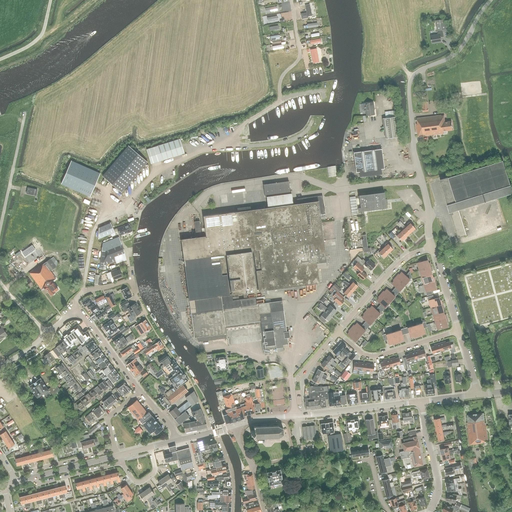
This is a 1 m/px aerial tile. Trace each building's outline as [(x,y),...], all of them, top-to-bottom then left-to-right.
[(302,19),(308,18),(308,17),(312,16),(310,4),(305,5),(306,13),(301,14),(302,19)] [(435,21),(437,31),(442,30),(446,29),(444,19),(435,21)] [(431,36),(432,44),(441,42),(441,37),(443,37),(442,30),(437,31),(438,34),(431,36)] [(316,48),(310,49),(313,63),(319,61),(316,48)] [(365,103),(365,104),(362,104),(363,111),(366,111),(366,116),(375,115),(374,110),(373,102),(365,103)] [(441,116),(441,115),(417,118),(417,124),(416,124),(418,137),(443,134),(443,131),(452,130),(451,121),(445,122),(444,116),(441,116)] [(397,117),(382,119),(385,139),(399,137),(397,117)] [(151,164),(184,153),(180,139),(146,149),(151,164)] [(121,192),(147,162),(128,146),(102,176),(121,192)] [(382,174),(381,169),(384,169),(381,149),(353,153),(356,172),(359,172),(360,177),(368,176),(369,179),(373,178),(373,175),(382,174)] [(511,185),(503,160),(449,178),(448,177),(440,180),(448,205),(447,205),(449,213),(450,213),(458,238),(467,235),(459,210),(511,193),(511,186),(511,185)] [(90,196),(100,174),(71,161),(61,184),(90,196)] [(335,167),(327,168),(327,169),(329,177),(337,176),(335,167)] [(263,185),(265,197),(266,197),(268,208),(203,216),(206,236),(181,239),(184,260),(189,300),(194,337),(197,337),(198,342),(210,340),(212,340),(226,338),(225,328),(226,327),(243,325),(260,323),(262,331),(264,349),(264,352),(265,353),(270,353),(270,350),(270,349),(276,348),(277,352),(277,351),(283,349),(283,347),(283,345),(288,344),(287,338),(289,337),(289,331),(286,332),(286,328),(282,301),(279,301),(258,304),(256,304),(255,297),(248,298),(247,298),(246,292),(256,291),(255,285),(256,285),(251,251),(253,251),(258,291),(277,288),(277,291),(281,291),(281,290),(304,287),(303,284),(319,283),(316,263),(326,262),(323,241),(321,221),(320,214),(325,213),(324,211),(325,211),(324,205),(322,195),(302,198),(297,199),(298,204),(293,204),(291,194),(290,194),(289,181),(263,185)] [(244,185),(230,188),(232,195),(245,193),(244,185)] [(36,196),(37,190),(28,187),(26,194),(36,196)] [(361,207),(358,208),(358,211),(361,211),(386,208),(384,192),(359,196),(361,207)] [(406,227),(411,232),(415,229),(409,222),(407,224),(408,225),(406,227)] [(98,239),(114,232),(111,223),(99,227),(98,239)] [(132,231),(129,223),(116,229),(116,230),(117,230),(120,235),(127,232),(127,233),(132,231)] [(411,232),(406,227),(405,226),(402,228),(403,229),(401,231),(406,237),(411,232)] [(406,237),(401,231),(400,230),(398,232),(399,233),(396,236),(401,241),(406,237)] [(117,264),(126,260),(124,253),(125,253),(119,237),(103,243),(99,268),(106,269),(106,264),(116,261),(117,264)] [(383,248),(388,253),(393,249),(387,243),(385,245),(386,246),(383,248)] [(26,250),(29,255),(35,250),(32,246),(26,250)] [(384,258),(388,253),(383,248),(381,250),(380,249),(378,251),(384,258)] [(355,259),(362,266),(364,264),(371,270),(373,268),(374,267),(374,266),(375,265),(369,260),(366,262),(363,259),(362,260),(357,257),(355,259)] [(50,259),(44,263),(50,271),(56,266),(55,266),(50,259)] [(419,270),(429,267),(427,260),(421,262),(421,261),(418,262),(418,263),(417,263),(419,270)] [(364,269),(357,262),(353,267),(359,272),(357,275),(363,280),(367,275),(362,271),(364,269)] [(39,265),(29,273),(41,289),(44,287),(46,290),(47,289),(51,295),(52,295),(53,295),(54,294),(54,293),(55,292),(58,289),(55,286),(52,281),(56,278),(55,278),(55,277),(50,271),(44,263),(40,266),(39,265)] [(429,267),(419,270),(421,277),(431,274),(430,270),(429,267)] [(122,276),(120,270),(111,273),(111,272),(106,273),(108,279),(112,277),(113,280),(122,276)] [(396,277),(405,285),(409,279),(402,272),(398,276),(397,275),(396,277)] [(431,274),(421,277),(424,285),(434,281),(433,279),(431,274)] [(95,275),(94,284),(97,284),(98,284),(101,285),(102,284),(102,281),(101,281),(101,279),(99,278),(99,275),(95,275)] [(399,291),(405,285),(396,277),(394,279),(395,280),(392,284),(395,287),(399,291)] [(345,285),(353,292),(358,286),(353,282),(351,285),(349,284),(348,283),(344,280),(343,282),(345,285)] [(434,281),(424,285),(426,292),(436,289),(434,284),(434,281)] [(338,292),(341,289),(335,283),(334,284),(332,287),(334,289),(336,290),(338,292)] [(348,297),(353,292),(345,285),(344,287),(346,288),(347,289),(343,293),(348,297)] [(126,300),(132,297),(127,287),(121,290),(126,300)] [(381,294),(390,302),(395,296),(387,289),(384,293),(383,292),(381,294)] [(344,301),(333,291),(331,294),(333,296),(333,295),(336,297),(333,300),(337,303),(338,303),(340,305),(341,305),(342,304),(342,303),(344,301)] [(385,308),(390,302),(381,294),(379,296),(380,297),(377,301),(385,308)] [(107,301),(105,297),(104,295),(95,300),(96,301),(97,304),(98,305),(101,309),(105,307),(103,303),(107,301)] [(105,297),(107,301),(109,306),(110,305),(111,308),(116,305),(112,297),(110,295),(105,297)] [(92,296),(90,298),(89,298),(87,299),(82,303),(85,307),(92,302),(95,300),(92,296)] [(439,297),(428,300),(431,308),(441,304),(439,297)] [(320,306),(332,316),(336,310),(330,306),(328,309),(320,302),(319,304),(320,305),(320,306)] [(127,305),(122,307),(125,312),(127,310),(129,313),(138,308),(135,303),(129,307),(127,305)] [(100,310),(101,309),(97,304),(95,305),(90,309),(93,314),(94,313),(100,310)] [(441,304),(431,308),(433,315),(443,312),(442,307),(441,304)] [(100,310),(94,313),(95,314),(98,319),(107,313),(106,311),(111,308),(110,306),(104,309),(104,308),(101,310),(101,309),(100,310)] [(327,321),(332,316),(320,306),(318,308),(321,310),(324,312),(324,313),(322,316),(321,316),(319,318),(324,322),(326,320),(327,321)] [(366,311),(375,319),(380,313),(375,309),(372,306),(369,310),(368,309),(366,311)] [(138,308),(129,313),(131,316),(128,318),(130,322),(136,319),(134,317),(141,313),(138,308)] [(370,325),(375,319),(366,311),(364,313),(365,314),(362,318),(365,321),(370,325)] [(444,316),(443,312),(433,315),(435,322),(445,319),(444,316)] [(445,319),(435,322),(437,329),(439,329),(439,330),(441,329),(441,328),(447,326),(446,322),(445,319)] [(145,332),(150,328),(145,320),(139,324),(135,327),(140,335),(145,332)] [(109,335),(117,330),(111,321),(103,326),(109,335)] [(351,328),(360,336),(365,330),(357,323),(354,327),(353,326),(351,328)] [(415,325),(418,337),(421,336),(420,335),(425,333),(422,323),(415,325)] [(64,335),(62,337),(63,339),(68,345),(66,347),(68,350),(75,344),(74,342),(77,339),(82,344),(85,342),(90,338),(88,334),(87,335),(86,333),(85,332),(83,333),(80,329),(78,326),(77,325),(67,333),(64,335)] [(415,338),(418,337),(415,325),(407,328),(410,338),(415,336),(415,338)] [(355,342),(360,336),(351,328),(349,330),(350,331),(347,335),(355,342)] [(393,332),(397,343),(399,343),(399,341),(403,340),(400,330),(393,332)] [(394,344),(397,343),(393,332),(386,334),(387,340),(389,344),(393,343),(394,344)] [(131,340),(128,336),(125,339),(122,335),(114,341),(119,349),(131,340)] [(62,343),(56,347),(62,353),(66,350),(67,351),(69,350),(68,350),(66,347),(68,345),(63,339),(61,340),(63,343),(62,344),(62,343)] [(97,346),(92,341),(86,345),(82,347),(82,348),(84,351),(87,348),(90,352),(97,346)] [(145,344),(143,341),(137,345),(140,350),(143,348),(143,347),(147,345),(145,343),(145,344)] [(164,347),(159,341),(155,344),(147,350),(146,349),(144,351),(145,353),(147,355),(154,350),(157,349),(158,351),(164,347)] [(439,343),(442,351),(451,348),(449,341),(445,343),(445,342),(439,343)] [(345,354),(344,355),(345,355),(346,355),(351,360),(355,356),(352,353),(351,354),(344,348),(346,347),(341,342),(337,347),(345,354)] [(432,354),(442,351),(439,343),(434,345),(434,346),(430,347),(432,354)] [(130,347),(120,353),(123,357),(132,350),(133,351),(136,349),(133,345),(130,347)] [(342,357),(344,355),(345,354),(337,347),(332,351),(337,356),(339,355),(342,357)] [(59,356),(60,355),(55,348),(50,352),(55,358),(59,356)] [(72,355),(78,361),(82,357),(79,354),(83,350),(81,348),(79,349),(77,351),(72,355)] [(95,359),(102,354),(98,349),(93,352),(91,354),(95,359)] [(420,350),(414,351),(416,359),(426,356),(424,349),(420,351),(420,350)] [(407,362),(416,359),(414,351),(408,353),(409,354),(405,355),(405,357),(403,358),(406,369),(409,368),(407,362)] [(48,368),(51,366),(49,363),(54,359),(49,353),(44,356),(45,358),(43,360),(48,368)] [(98,364),(106,358),(102,354),(95,359),(98,364)] [(130,370),(135,367),(133,363),(137,360),(140,363),(143,362),(137,354),(130,359),(131,361),(126,365),(130,370)] [(163,367),(171,361),(168,357),(166,354),(158,360),(160,363),(162,362),(164,365),(161,367),(162,368),(163,368),(163,367)] [(67,358),(73,365),(78,361),(72,355),(67,358)] [(325,360),(330,364),(331,364),(334,366),(336,364),(333,361),(334,359),(329,355),(325,360)] [(228,369),(226,357),(216,358),(217,363),(216,363),(217,365),(218,370),(228,369)] [(346,366),(351,361),(347,357),(342,363),(346,366)] [(389,359),(391,367),(399,364),(401,371),(405,370),(403,363),(400,364),(399,357),(395,359),(394,358),(389,359)] [(102,369),(110,363),(106,358),(98,364),(102,369)] [(383,369),(391,367),(389,359),(383,361),(383,362),(380,363),(381,369),(379,370),(381,377),(385,376),(383,369)] [(167,369),(169,372),(170,372),(173,375),(180,370),(173,360),(171,361),(163,367),(163,368),(165,370),(167,369)] [(329,365),(330,364),(325,360),(321,365),(326,369),(327,367),(331,370),(333,368),(329,365)] [(363,370),(364,363),(358,362),(358,363),(354,363),(353,369),(363,370)] [(59,373),(66,368),(62,363),(55,368),(59,373)] [(107,376),(114,370),(110,363),(102,369),(107,376)] [(153,375),(158,372),(151,363),(146,366),(153,375)] [(364,363),(363,370),(373,372),(374,365),(370,364),(364,363)] [(135,367),(130,370),(135,376),(143,370),(139,364),(135,367)] [(63,378),(70,373),(66,368),(59,373),(63,378)] [(315,375),(321,378),(321,377),(326,379),(327,376),(323,374),(324,372),(318,369),(315,375)] [(111,380),(118,375),(114,370),(107,376),(111,380)] [(176,389),(182,384),(188,380),(181,370),(169,379),(176,389)] [(351,374),(346,371),(341,377),(346,381),(351,374)] [(63,378),(66,383),(73,378),(70,373),(63,378)] [(118,375),(111,380),(113,384),(116,382),(121,378),(118,375)] [(321,379),(321,378),(315,375),(312,381),(318,384),(319,382),(323,384),(325,381),(321,379)] [(410,388),(414,388),(415,396),(421,395),(420,385),(414,386),(412,376),(409,377),(410,388)] [(48,389),(40,378),(29,386),(37,398),(43,394),(45,397),(50,394),(52,396),(60,390),(56,384),(55,385),(53,382),(48,384),(51,387),(48,389)] [(73,378),(66,383),(70,387),(77,382),(73,378)] [(112,389),(114,387),(109,380),(106,382),(109,387),(111,389),(111,388),(112,389)] [(99,385),(104,391),(108,388),(103,381),(99,385)] [(70,387),(75,394),(82,389),(77,382),(70,387)] [(430,383),(431,384),(424,385),(425,390),(425,394),(434,393),(433,382),(430,383)] [(130,390),(125,383),(123,383),(117,388),(117,389),(122,396),(124,396),(130,391),(130,390)] [(162,396),(158,399),(161,403),(163,405),(166,408),(167,408),(167,409),(171,406),(170,405),(188,391),(182,384),(176,389),(173,391),(172,392),(170,389),(167,392),(162,386),(159,389),(162,393),(161,394),(162,396)] [(99,395),(104,391),(99,385),(94,389),(99,395)] [(326,407),(325,399),(324,391),(324,390),(324,387),(314,386),(315,391),(309,392),(309,398),(304,399),(305,402),(304,402),(305,409),(321,407),(326,407)] [(333,406),(340,405),(339,395),(339,396),(334,396),(333,393),(329,393),(328,386),(324,387),(324,390),(324,391),(325,399),(328,399),(329,406),(333,406)] [(369,394),(370,394),(369,386),(365,386),(366,393),(360,393),(361,402),(370,401),(369,394)] [(372,401),(380,400),(379,394),(383,393),(382,387),(380,387),(378,387),(378,389),(371,390),(372,401)] [(89,392),(94,399),(99,395),(94,389),(89,392)] [(395,398),(394,389),(385,390),(385,393),(386,399),(395,398)] [(189,403),(190,403),(192,406),(198,401),(194,391),(185,397),(187,399),(188,401),(189,403)] [(85,396),(90,403),(94,399),(89,392),(85,396)] [(237,409),(232,394),(223,397),(228,409),(225,410),(227,414),(223,415),(226,423),(229,422),(229,423),(244,418),(241,408),(237,409)] [(245,398),(246,402),(240,404),(244,416),(255,413),(252,405),(253,405),(250,394),(246,395),(247,398),(245,398)] [(348,404),(358,403),(357,394),(347,395),(348,404)] [(112,395),(110,396),(108,395),(106,397),(113,405),(117,401),(112,395)] [(90,403),(85,396),(80,400),(85,406),(90,403)] [(103,399),(105,400),(103,402),(104,404),(107,407),(108,409),(113,405),(106,397),(103,399)] [(260,398),(257,399),(258,403),(253,403),(254,407),(255,407),(255,412),(262,411),(262,410),(265,409),(264,398),(260,398)] [(80,400),(75,404),(80,410),(85,406),(80,400)] [(142,424),(152,416),(148,412),(147,413),(136,400),(127,407),(138,421),(139,420),(140,422),(142,424)] [(181,414),(185,411),(192,406),(190,403),(189,403),(188,401),(177,409),(181,414)] [(99,406),(89,415),(91,417),(94,414),(97,419),(105,413),(99,406)] [(175,419),(181,414),(177,409),(176,407),(169,412),(175,419)] [(195,421),(197,430),(207,428),(205,419),(204,419),(200,409),(191,412),(195,421)] [(181,414),(175,419),(179,425),(182,422),(183,424),(185,432),(197,430),(195,421),(189,422),(190,421),(188,418),(189,417),(185,411),(181,414)] [(412,418),(411,412),(402,413),(403,420),(410,420),(410,423),(414,423),(413,418),(412,418)] [(485,423),(483,413),(467,415),(468,423),(467,423),(470,445),(482,443),(482,442),(488,441),(485,423)] [(436,426),(442,425),(441,420),(442,420),(444,420),(443,414),(438,415),(439,418),(434,419),(436,426)] [(380,431),(383,431),(382,427),(389,427),(387,415),(378,416),(380,426),(380,431)] [(152,416),(142,424),(150,434),(154,431),(156,434),(162,429),(160,426),(152,416)] [(360,429),(358,419),(353,420),(353,419),(350,420),(346,421),(347,427),(344,427),(345,431),(347,430),(347,431),(352,430),(353,433),(357,433),(357,429),(360,429)] [(374,431),(373,419),(366,420),(368,435),(367,435),(367,440),(372,440),(372,438),(378,437),(377,431),(374,431)] [(333,422),(320,424),(322,433),(322,434),(330,433),(330,435),(329,435),(331,446),(329,447),(330,453),(343,451),(340,434),(333,434),(333,432),(334,432),(333,422)] [(437,434),(443,432),(442,427),(443,427),(444,427),(446,427),(445,424),(442,425),(436,426),(437,434)] [(90,435),(93,432),(97,429),(95,426),(88,432),(90,435)] [(138,435),(143,431),(139,426),(134,430),(138,435)] [(278,438),(283,434),(283,429),(278,426),(254,427),(254,431),(251,431),(251,435),(254,435),(254,439),(278,438)] [(304,439),(316,438),(315,426),(302,428),(304,439)] [(0,434),(3,439),(8,435),(6,431),(0,434)] [(450,431),(443,432),(437,434),(438,441),(441,441),(442,440),(445,440),(443,434),(445,434),(447,434),(451,433),(450,431)] [(350,435),(349,432),(347,433),(343,434),(344,439),(345,443),(352,442),(351,435),(350,435)] [(6,444),(11,440),(8,435),(3,439),(6,444)] [(82,449),(89,447),(86,435),(83,436),(84,441),(81,442),(82,449)] [(86,435),(89,447),(95,445),(98,444),(96,438),(94,439),(90,440),(90,439),(89,439),(88,435),(86,435)] [(202,441),(197,442),(200,452),(201,451),(213,448),(213,451),(217,450),(216,447),(218,447),(217,443),(215,443),(215,442),(214,437),(202,440),(202,441)] [(404,451),(400,452),(402,459),(406,458),(411,457),(413,465),(414,465),(414,467),(423,465),(419,448),(417,440),(416,437),(403,440),(404,443),(402,443),(404,451)] [(11,440),(6,444),(9,448),(14,445),(11,440)] [(380,448),(385,448),(392,446),(391,440),(379,442),(380,448)] [(194,466),(191,456),(189,448),(176,451),(176,452),(175,452),(171,453),(164,455),(165,461),(166,461),(166,463),(177,460),(179,466),(180,466),(181,470),(194,466)] [(359,449),(351,451),(352,458),(352,457),(360,456),(359,449)] [(195,453),(193,453),(196,465),(197,464),(204,462),(205,462),(201,451),(200,452),(195,453)] [(451,459),(450,456),(453,455),(453,452),(442,455),(443,461),(451,459)] [(382,455),(375,456),(375,457),(376,456),(378,465),(390,462),(389,458),(383,459),(382,455)] [(469,469),(477,468),(476,458),(468,459),(469,469)] [(204,462),(197,464),(199,471),(208,470),(207,466),(205,466),(204,462)] [(390,462),(378,465),(380,473),(379,473),(387,472),(385,467),(391,465),(390,462)] [(455,475),(454,473),(453,470),(462,467),(460,462),(452,464),(452,467),(445,469),(446,472),(445,472),(446,474),(446,475),(449,474),(449,477),(455,475)] [(212,476),(217,475),(229,472),(228,465),(216,468),(216,469),(211,470),(212,476)] [(428,473),(427,469),(414,472),(412,472),(413,477),(421,475),(421,478),(429,477),(428,476),(429,476),(429,473),(428,473)] [(282,478),(280,470),(267,473),(270,485),(274,485),(274,486),(278,485),(277,484),(291,481),(290,476),(282,478)] [(112,480),(117,479),(118,480),(117,480),(118,482),(120,482),(119,478),(118,472),(110,474),(112,480)] [(185,483),(192,481),(191,478),(193,478),(191,472),(182,475),(185,483)] [(225,480),(231,479),(229,472),(223,474),(223,477),(217,478),(217,480),(218,480),(225,480)] [(110,482),(111,484),(113,484),(112,480),(110,474),(103,476),(105,482),(111,480),(111,482),(110,482)] [(169,476),(168,474),(167,475),(166,476),(165,476),(163,478),(170,487),(172,486),(170,483),(172,481),(173,482),(177,480),(172,474),(169,476)] [(247,486),(254,485),(253,480),(252,474),(244,475),(245,480),(246,480),(247,486)] [(98,484),(104,482),(104,484),(103,484),(104,486),(106,485),(105,482),(103,476),(96,478),(98,484)] [(402,477),(398,478),(400,488),(410,485),(410,482),(404,483),(402,477)] [(96,486),(97,488),(99,487),(98,484),(96,478),(89,479),(91,485),(97,484),(97,485),(96,486)] [(165,486),(169,491),(171,490),(170,487),(163,478),(160,480),(159,480),(159,481),(158,481),(160,484),(157,487),(160,491),(163,489),(162,488),(165,486)] [(388,478),(381,480),(381,481),(382,480),(384,489),(390,487),(391,487),(394,486),(393,482),(389,483),(388,478)] [(84,487),(90,486),(90,487),(89,487),(90,490),(92,489),(91,485),(89,479),(82,481),(84,487)] [(83,491),(85,491),(84,487),(82,481),(75,483),(77,489),(83,488),(83,489),(82,489),(83,491)] [(180,491),(185,487),(181,481),(176,485),(180,491)] [(446,485),(447,490),(447,491),(450,491),(450,492),(456,490),(456,492),(458,491),(458,493),(462,492),(461,489),(458,489),(457,484),(455,484),(446,485)] [(124,493),(130,490),(126,485),(121,488),(124,493)] [(422,490),(419,491),(421,497),(418,498),(419,503),(420,503),(421,506),(426,504),(426,502),(424,496),(422,492),(425,491),(423,486),(422,486),(421,487),(422,490)] [(62,498),(60,487),(54,489),(56,495),(59,494),(60,498),(62,498)] [(150,487),(149,488),(148,488),(147,488),(147,489),(144,491),(151,500),(153,499),(151,496),(154,494),(150,487)] [(390,487),(384,489),(386,497),(385,497),(393,495),(392,494),(391,487),(390,487)] [(49,501),(51,501),(48,490),(42,491),(44,498),(48,497),(49,501)] [(130,490),(124,493),(121,496),(118,498),(117,498),(118,500),(119,500),(124,497),(127,502),(132,498),(131,496),(133,495),(130,490)] [(144,501),(146,499),(149,502),(151,500),(144,491),(142,493),(141,492),(140,493),(140,494),(139,494),(144,501)] [(39,504),(37,493),(31,494),(33,501),(36,500),(37,504),(39,504)] [(256,493),(247,495),(247,498),(243,499),(243,503),(257,500),(256,493)] [(460,499),(461,495),(453,494),(452,495),(447,494),(447,497),(446,500),(447,500),(446,500),(451,501),(451,502),(455,502),(456,499),(457,499),(458,498),(460,499)] [(28,506),(25,496),(19,497),(21,504),(24,503),(25,507),(28,506)] [(412,510),(414,509),(417,508),(415,503),(416,503),(414,496),(410,497),(412,501),(408,502),(411,510),(412,510)] [(399,500),(398,497),(396,498),(389,500),(390,503),(388,504),(390,507),(392,507),(398,505),(397,502),(396,501),(399,500)] [(157,502),(155,499),(152,501),(156,508),(162,504),(160,500),(157,502)] [(248,508),(259,505),(257,500),(245,503),(246,508),(248,508)] [(398,505),(399,511),(405,511),(406,511),(407,511),(405,505),(406,504),(405,500),(397,502),(398,505)] [(231,503),(220,502),(210,502),(209,508),(215,508),(216,507),(222,507),(222,511),(230,511),(231,503)] [(277,503),(272,504),(273,509),(274,511),(279,511),(278,508),(281,508),(280,502),(277,503)] [(458,508),(466,511),(468,511),(470,508),(461,504),(461,505),(456,502),(455,506),(459,508),(458,508)]
